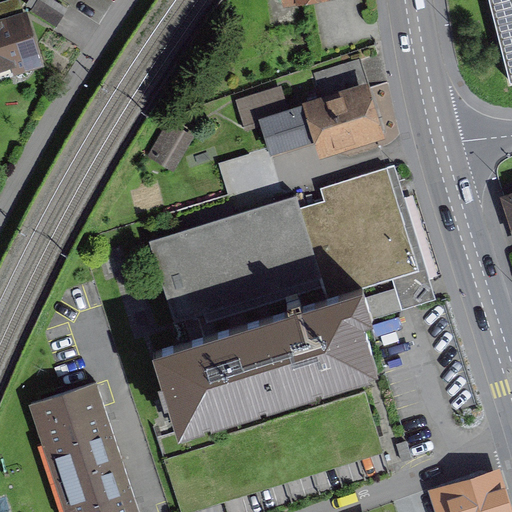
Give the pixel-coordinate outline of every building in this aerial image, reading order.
[(287,0),(289,9),(349,0),(287,0)] [(511,0),(492,0),(511,75),(511,0)] [(27,18),(0,25),(0,73),(39,62),(27,18)] [(393,141),(374,84),(295,109),(287,83),(237,100),(247,132),(264,126),(270,146),(223,161),(233,193),(393,141)] [(190,133),(169,121),(149,157),(170,169),(190,133)] [(300,206),(329,298),(352,291),(420,270),(387,165),(320,186),(324,199),(300,206)] [(266,317),(329,298),(300,206),(296,194),(149,239),(174,321),(199,314),(205,336),(210,335),(266,317)] [(329,298),(266,317),(287,384),(373,358),(352,291),(329,298)] [(266,317),(210,335),(231,401),(287,384),(266,317)] [(205,336),(154,352),(175,419),(231,401),(210,335),(205,336)] [(39,444),(51,482),(121,459),(96,382),(32,403),(32,404),(30,405),(36,422),(38,422),(45,442),(39,444)] [(182,511),(189,511),(384,452),(365,390),(239,429),(234,413),(159,436),(182,511)] [(138,511),(121,459),(51,482),(61,511),(138,511)] [(511,511),(511,503),(502,470),(412,496),(416,511),(511,511)]
